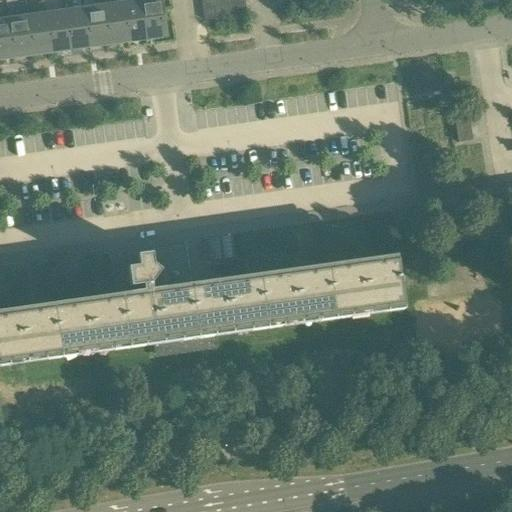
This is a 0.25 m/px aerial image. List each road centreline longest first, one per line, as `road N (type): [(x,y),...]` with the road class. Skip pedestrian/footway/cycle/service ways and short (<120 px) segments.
road 1 (residential): [(0,98),(379,45)]
road 2 (secondary): [(511,460),(212,511)]
road 3 (secondary): [(348,511),(511,484)]
road 4 (residential): [(379,45),(511,26)]
